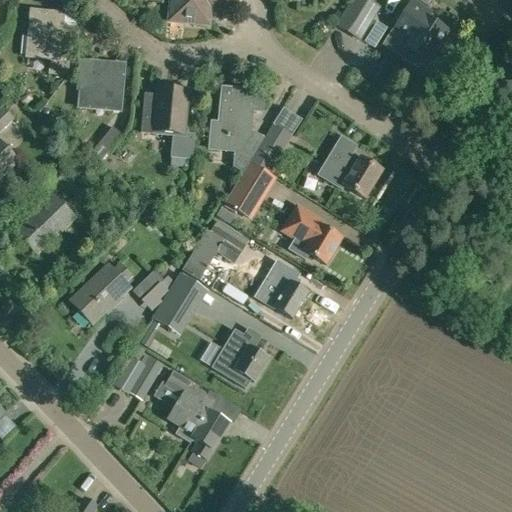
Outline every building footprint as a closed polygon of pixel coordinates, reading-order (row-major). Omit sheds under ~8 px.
[(170,0),(169,21),(208,25),(210,7),(223,9),(223,0),(170,0)] [(351,0),(335,26),(360,41),(381,8),(368,0),(351,0)] [(447,31),(428,19),(432,11),(414,0),(411,0),(395,28),(412,39),(405,49),(424,61),(433,46),(436,48),(447,31)] [(48,75),(68,77),(70,59),(57,57),(60,14),(31,12),(27,57),(49,59),(48,75)] [(77,107),(118,111),(122,66),(92,63),(90,86),(79,85),(77,107)] [(233,167),(242,172),(263,138),(249,130),(251,111),(261,111),(263,92),(222,88),(219,124),(212,123),(210,149),(235,151),(233,167)] [(170,158),(192,160),(194,134),(183,133),(186,92),(156,89),(154,110),(142,109),(140,132),(172,135),(170,158)] [(25,94),(21,97),(22,102),(27,103),(30,100),(29,96),(25,94)] [(0,108),(0,132),(14,119),(2,106),(0,108)] [(250,163),(268,174),(291,136),(273,125),(249,163),(250,163)] [(89,155),(99,163),(122,135),(112,127),(89,155)] [(352,154),(356,147),(340,138),(316,178),(340,192),(343,187),(364,199),(381,172),(352,154)] [(0,177),(18,161),(0,142),(0,177)] [(44,181),(55,193),(76,173),(65,161),(44,181)] [(269,175),(268,174),(250,163),(224,205),(247,219),(263,192),(267,194),(271,188),(263,183),(269,175)] [(15,231),(36,254),(74,218),(53,196),(15,231)] [(168,216),(171,219),(175,220),(180,218),(182,214),(182,210),(179,206),(174,205),(170,207),(168,211),(168,216)] [(308,255),(325,265),(341,239),(319,226),(323,221),(296,205),(279,233),(293,241),(287,251),(304,261),(308,255)] [(160,217),(149,208),(142,216),(153,225),(160,217)] [(173,289),(201,306),(210,290),(198,283),(217,253),(234,264),(242,252),(248,241),(218,221),(210,231),(209,231),(183,273),(173,289)] [(71,301),(92,323),(130,288),(126,284),(133,277),(119,263),(112,270),(109,266),(71,301)] [(274,310),(291,320),(308,294),(293,285),(297,279),(273,265),(253,298),(274,311),(274,310)] [(132,292),(142,302),(163,281),(154,271),(132,292)] [(184,321),(193,306),(169,292),(160,306),(184,321)] [(149,328),(139,344),(147,349),(152,340),(150,339),(155,331),(149,328)] [(268,360),(253,350),(260,338),(248,330),(243,337),(234,331),(211,368),(245,389),(250,381),(254,383),(268,360)] [(139,361),(144,352),(137,348),(131,356),(139,361)] [(124,390),(142,401),(163,366),(144,355),(124,390)] [(176,434),(187,441),(216,395),(209,391),(207,394),(172,373),(164,386),(182,398),(168,419),(180,427),(176,434)] [(190,451),(206,461),(229,425),(211,413),(221,398),(216,395),(187,441),(190,443),(193,439),(197,441),(190,451)] [(180,464),(185,467),(189,460),(184,457),(180,464)] [(95,511),(98,508),(83,498),(73,511),(95,511)]
